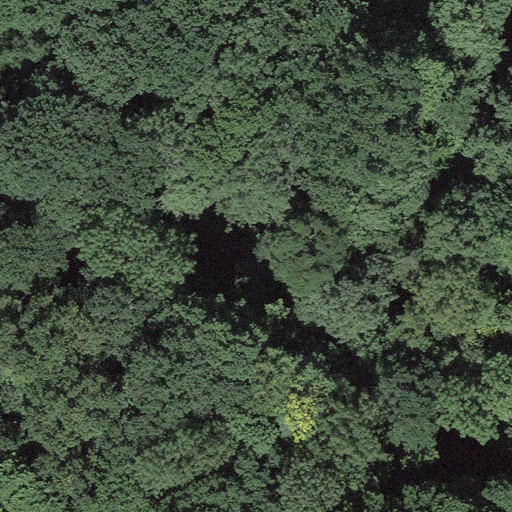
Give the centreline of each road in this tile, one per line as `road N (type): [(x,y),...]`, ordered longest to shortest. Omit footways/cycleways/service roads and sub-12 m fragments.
road 1 (track): [(511,324),(377,398),(205,511)]
road 2 (track): [(511,81),(337,6),(290,0)]
